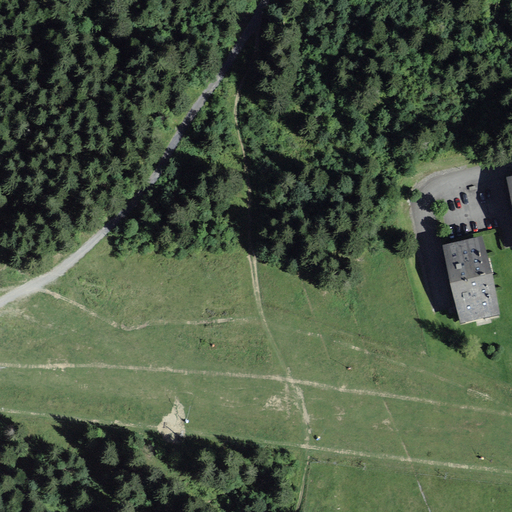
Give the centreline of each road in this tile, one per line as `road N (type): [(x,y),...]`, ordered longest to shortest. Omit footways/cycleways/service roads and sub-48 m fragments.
road 1 (track): [(266,5),(135,204),(0,301)]
road 2 (residential): [(511,165),(442,185),(424,201),(442,307)]
